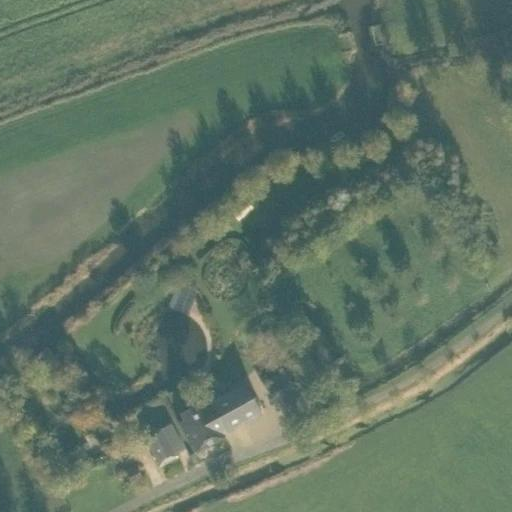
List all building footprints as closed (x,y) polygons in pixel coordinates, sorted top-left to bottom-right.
[(195,312),(202,290),(182,283),(175,305),(195,312)] [(259,376),(269,394),(290,383),(280,365),(259,376)] [(223,435),(261,414),(245,384),(204,406),(202,403),(181,415),(186,425),(180,428),(194,453),(224,437),(223,435)] [(144,437),(159,466),(176,457),(174,454),(183,449),(170,425),(161,430),(161,429),(144,437)] [(131,483),(141,478),(137,469),(127,474),(131,483)]
